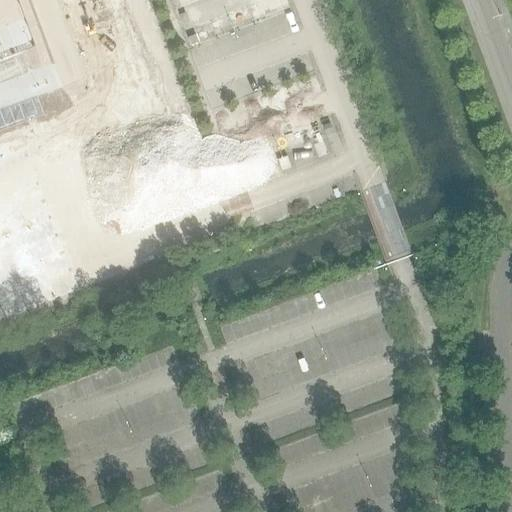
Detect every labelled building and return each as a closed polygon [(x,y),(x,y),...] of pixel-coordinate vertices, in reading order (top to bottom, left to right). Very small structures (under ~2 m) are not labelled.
[(293,0),(261,0),(257,2),(264,21),(297,9),(293,0)] [(297,9),(264,21),(271,39),(304,28),(297,9)] [(239,18),(227,23),(231,33),(242,29),(239,18)] [(304,28),(271,39),(278,58),(311,47),(304,28)] [(242,29),(231,33),(235,44),(246,39),(242,29)] [(311,47),(278,58),(285,77),(318,66),(311,47)] [(253,56),(241,61),(245,71),(256,67),(253,56)] [(318,66),(285,77),(292,97),(325,85),(318,66)] [(256,67),(245,71),(249,82),(260,77),(256,67)] [(264,86),(252,90),(256,101),(268,96),(264,86)] [(329,98),(318,102),(322,114),(333,110),(329,98)] [(318,102),(308,106),(312,118),(322,114),(318,102)] [(291,113),(280,117),(285,128),(295,124),(291,113)] [(280,117),(270,121),(274,132),(285,128),(280,117)] [(253,127),(242,131),(247,142),(257,138),(253,127)] [(350,127),(330,134),(343,167),(362,160),(350,127)] [(242,131),(232,135),(236,146),(247,142),(242,131)] [(330,134),(311,141),(324,174),(343,167),(330,134)] [(215,141),(205,145),(209,156),(219,153),(215,141)] [(311,141),(292,148),(305,181),(324,174),(311,141)] [(205,145),(194,149),(198,160),(209,156),(205,145)] [(292,148),(273,156),(286,188),(305,181),(292,148)] [(177,155),(167,159),(171,171),(181,167),(177,155)] [(273,156),(254,163),(267,196),(286,188),(273,156)] [(167,159),(156,163),(160,175),(171,171),(167,159)] [(254,163),(235,170),(248,203),(267,196),(254,163)] [(147,166),(137,170),(141,181),(152,177),(147,166)] [(235,170),(217,177),(229,210),(248,203),(235,170)] [(217,177),(198,184),(210,217),(229,210),(217,177)] [(198,184),(179,191),(191,224),(210,217),(198,184)] [(179,191),(160,198),(172,231),(191,224),(179,191)] [(160,198),(140,206),(153,239),(172,231),(160,198)] [(0,294),(9,292),(7,287),(19,282),(21,287),(70,270),(68,264),(80,260),(58,201),(11,218),(16,230),(0,236),(0,294)] [(404,282),(383,290),(396,325),(417,317),(404,282)] [(383,290),(362,298),(375,333),(396,325),(383,290)] [(362,298),(342,305),(355,340),(375,333),(362,298)] [(342,305),(321,313),(334,348),(355,340),(342,305)] [(321,313),(301,321),(314,356),(334,348),(321,313)] [(301,321),(280,329),(293,364),(314,356),(301,321)] [(280,329),(259,336),(273,371),(293,364),(280,329)] [(259,336),(238,344),(251,379),(273,371),(259,336)] [(413,338),(403,342),(407,354),(417,350),(413,338)] [(403,342),(392,346),(396,358),(407,354),(403,342)] [(372,354),(361,358),(366,369),(376,365),(372,354)] [(361,358),(351,362),(355,373),(366,369),(361,358)] [(331,369),(320,373),(325,385),(335,381),(331,369)] [(168,371),(146,379),(159,414),(181,406),(168,371)] [(320,373),(310,377),(314,389),(325,385),(320,373)] [(146,379),(126,387),(139,422),(159,414),(146,379)] [(290,385),(279,389),(283,400),(294,396),(290,385)] [(126,387),(105,394),(118,429),(139,422),(126,387)] [(279,389),(269,393),(273,404),(283,400),(279,389)] [(105,394),(85,402),(98,437),(118,429),(105,394)] [(85,402),(64,410),(77,445),(98,437),(85,402)] [(64,410),(43,418),(57,453),(77,445),(64,410)] [(43,418),(22,426),(35,461),(57,453),(43,418)] [(177,427),(166,431),(171,443),(181,439),(177,427)] [(369,434),(334,447),(342,468),(377,455),(369,434)] [(156,435),(145,439),(150,450),(160,446),(156,435)] [(145,439),(135,443),(139,454),(150,450),(145,439)] [(115,451),(104,454),(108,466),(119,462),(115,451)] [(104,454),(94,458),(98,470),(108,466),(104,454)] [(377,455),(342,468),(350,489),(385,475),(377,455)] [(74,466),(63,470),(67,481),(78,477),(74,466)] [(63,470),(53,474),(57,485),(67,481),(63,470)] [(305,470),(293,474),(297,485),(309,481),(305,470)] [(385,475),(350,489),(358,509),(393,496),(385,475)] [(309,481),(297,485),(301,495),(313,491),(309,481)] [(398,511),(393,496),(358,509),(358,511),(398,511)] [(213,511),(210,502),(198,506),(200,511),(213,511)]
